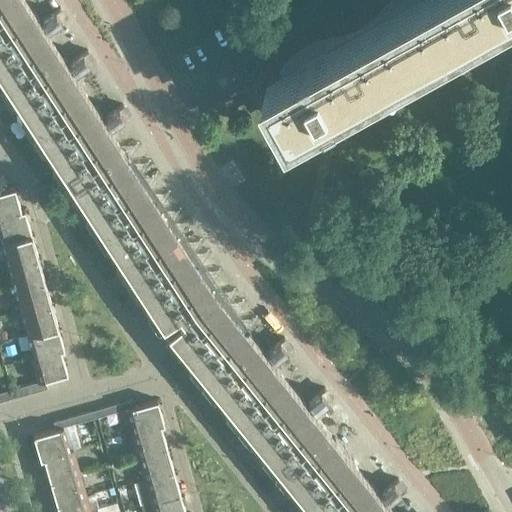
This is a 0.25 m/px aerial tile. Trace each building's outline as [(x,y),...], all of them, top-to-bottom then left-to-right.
[(57,46),(50,34),(46,29),(66,16),(60,7),(41,20),(27,0),(20,0),(0,13),(0,74),(4,80),(57,46)] [(0,0),(0,13),(20,0),(0,0)] [(511,0),(394,0),(390,3),(386,8),(381,13),(375,19),(372,22),(369,24),(365,26),(362,29),(359,30),(352,33),(349,34),(346,35),(342,36),(329,39),(321,41),(318,42),(314,43),(311,45),(307,47),(302,51),(297,54),(294,57),(289,61),(288,63),(284,68),(282,70),(287,78),(276,84),(296,120),(330,102),(338,115),(349,109),(350,108),(343,95),(365,82),(379,108),(411,91),(396,65),(469,25),(484,51),(511,34),(511,27),(501,7),(511,0)] [(89,94),(81,83),(74,71),(93,58),(88,50),(68,62),(57,46),(4,80),(15,96),(12,98),(15,103),(18,101),(21,107),(19,109),(20,109),(22,113),(25,112),(35,129),(89,94)] [(120,143),(113,131),(109,125),(129,113),(123,104),(103,117),(89,94),(35,129),(46,145),(44,146),(47,151),(49,149),(53,155),(51,157),(51,158),(54,162),(56,160),(67,177),(120,143)] [(152,191),(145,180),(120,143),(67,177),(78,194),(76,196),(78,200),(79,200),(81,199),(99,226),(152,191)] [(0,215),(21,210),(14,186),(0,190),(0,215)] [(216,290),(208,277),(152,191),(99,226),(109,242),(107,244),(110,249),(112,247),(141,291),(138,292),(142,298),(145,296),(148,301),(145,303),(148,308),(151,306),(162,323),(164,322),(169,328),(167,330),(180,346),(178,348),(181,352),(183,350),(204,376),(253,336),(216,290)] [(31,232),(24,209),(21,210),(0,215),(0,235),(1,241),(31,232)] [(38,255),(31,232),(1,241),(8,264),(38,255)] [(44,278),(38,255),(8,264),(15,287),(44,278)] [(51,301),(44,278),(15,287),(21,310),(51,301)] [(57,324),(51,301),(21,310),(28,333),(57,324)] [(64,348),(57,324),(28,333),(34,356),(61,349),(64,348)] [(352,459),(317,415),(313,410),(331,395),(325,387),(307,402),(272,360),(291,345),(284,337),(266,352),(253,336),(204,376),(216,391),(214,393),(218,398),(220,396),(224,401),(222,403),(225,407),(228,405),(252,436),(250,437),(254,442),(256,440),(260,446),(258,447),(261,450),(262,452),(264,450),(289,481),(287,483),(290,487),(293,486),(300,495),(304,492),(306,494),(302,497),(313,510),(318,506),(305,490),(310,486),(312,489),(330,473),(352,459)] [(67,372),(61,349),(34,356),(31,357),(38,381),(45,379),(67,372)] [(0,400),(47,387),(45,379),(38,381),(0,391),(0,400)] [(55,428),(74,423),(119,410),(135,405),(133,398),(53,421),(55,428)] [(164,423),(158,403),(157,399),(135,405),(119,410),(126,433),(131,432),(160,424),(164,423)] [(74,423),(55,428),(33,434),(40,458),(43,457),(73,448),(80,446),(74,423)] [(167,447),(160,424),(131,432),(137,455),(167,447)] [(174,470),(167,447),(137,455),(144,479),(174,470)] [(80,471),(73,448),(43,457),(50,480),(80,471)] [(395,511),(386,500),(404,486),(398,478),(379,492),(352,459),(330,473),(312,489),(310,486),(305,490),(318,506),(313,510),(313,511),(395,511)] [(180,493),(174,470),(144,479),(151,501),(180,493)] [(86,494),(80,471),(50,480),(57,503),(86,494)] [(185,511),(180,493),(151,501),(153,511),(185,511)] [(91,511),(86,494),(57,503),(59,511),(91,511)]
